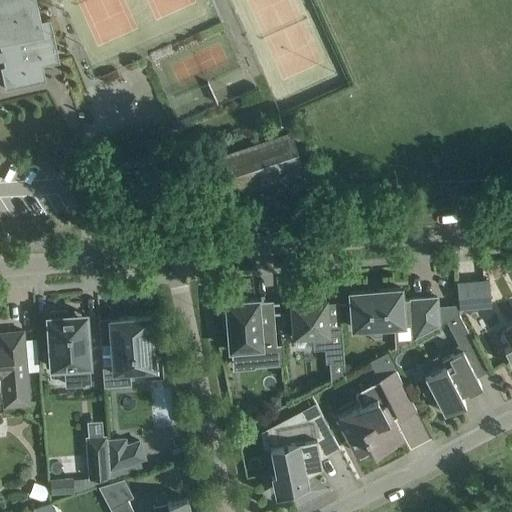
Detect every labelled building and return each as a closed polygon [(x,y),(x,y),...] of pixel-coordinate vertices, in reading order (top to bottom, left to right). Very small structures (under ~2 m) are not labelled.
[(59,61),(50,17),(33,21),(28,0),(0,0),(0,45),(4,66),(0,67),(5,89),(46,80),(42,65),(59,61)] [(290,132),(221,155),(202,161),(215,200),(303,170),(297,151),(290,132)] [(489,279),(456,281),(458,308),(491,306),(489,279)] [(413,322),(414,338),(439,325),(437,305),(437,297),(401,299),(400,287),(350,291),(352,327),(403,323),(413,322)] [(328,326),(325,293),(309,294),(309,299),(290,301),(293,336),(312,335),(313,349),(324,348),(325,362),(329,362),(331,381),(344,374),(340,325),(328,326)] [(230,349),(248,347),(252,347),(253,366),(283,364),(281,343),(276,344),(274,321),(259,323),(257,298),(226,301),(227,314),(222,315),(223,331),(228,331),(230,349)] [(457,304),(437,305),(439,325),(446,321),(458,315),(457,304)] [(91,383),(86,314),(67,315),(66,311),(50,312),(51,316),(47,316),(50,349),(46,349),(47,365),(51,365),(51,368),(64,367),(65,386),(86,385),(85,383),(91,383)] [(446,321),(458,344),(471,337),(459,314),(458,315),(446,321)] [(111,342),(100,343),(102,365),(113,364),(113,371),(154,367),(150,315),(109,318),(111,342)] [(0,377),(1,378),(4,407),(30,405),(23,330),(7,332),(8,338),(0,338),(0,377)] [(424,375),(430,387),(423,391),(422,390),(421,391),(433,404),(434,403),(433,402),(437,401),(443,413),(465,402),(461,393),(466,391),(467,393),(482,386),(462,349),(441,360),(444,365),(424,375)] [(338,418),(356,452),(371,444),(374,449),(401,435),(390,415),(396,411),(399,417),(416,409),(396,370),(379,378),(386,393),(338,418)] [(270,475),(275,497),(291,488),(309,485),(306,473),(322,465),(320,458),(340,448),(321,412),(320,413),(304,416),(302,413),(276,428),(279,444),(269,446),(274,472),(270,475)] [(87,437),(90,477),(110,475),(107,440),(107,436),(87,437)] [(107,440),(109,469),(145,457),(139,440),(126,445),(125,438),(107,440)] [(51,478),(51,493),(75,492),(74,477),(51,478)] [(40,484),(36,495),(46,498),(50,487),(40,484)] [(134,511),(127,499),(110,508),(111,511),(189,511),(186,498),(167,502),(169,510),(165,511),(134,511)]
